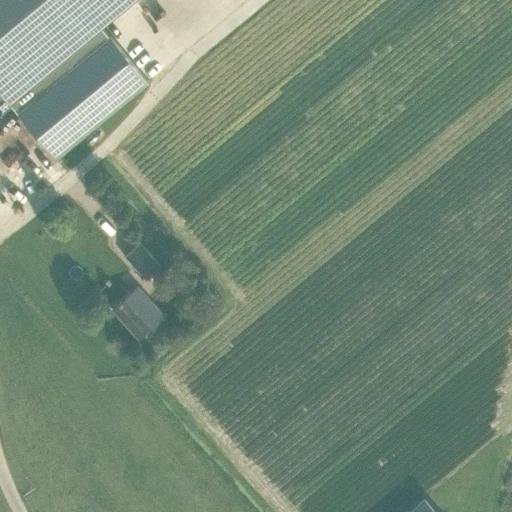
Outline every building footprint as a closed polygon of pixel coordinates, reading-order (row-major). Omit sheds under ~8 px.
[(0,0),(0,90),(17,111),(109,35),(102,26),(133,0),(0,0)] [(109,35),(17,111),(57,159),(150,82),(110,34),(109,35)] [(140,242),(125,256),(137,269),(147,279),(160,267),(162,266),(140,242)] [(167,316),(139,285),(112,308),(140,340),(167,316)] [(414,511),(441,511),(430,499),(414,511)]
